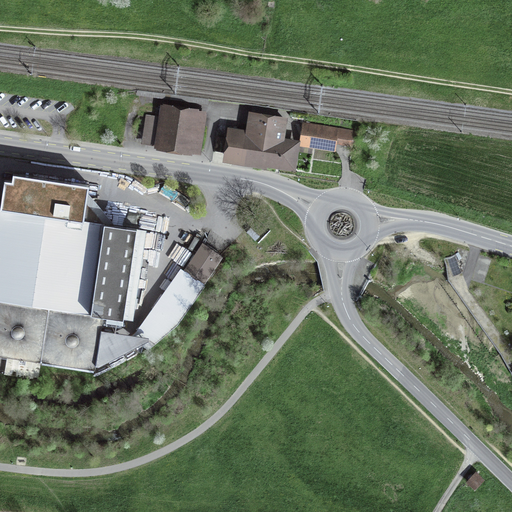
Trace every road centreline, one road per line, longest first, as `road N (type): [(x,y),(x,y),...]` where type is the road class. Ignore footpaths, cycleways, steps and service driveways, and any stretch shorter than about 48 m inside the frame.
road 1 (track): [(0,28),(160,37),(511,92)]
road 2 (primary): [(0,144),(251,180),(317,210)]
road 3 (secondary): [(339,251),(339,294),(353,326),(511,489)]
road 4 (primary): [(369,221),(433,222),(511,246)]
